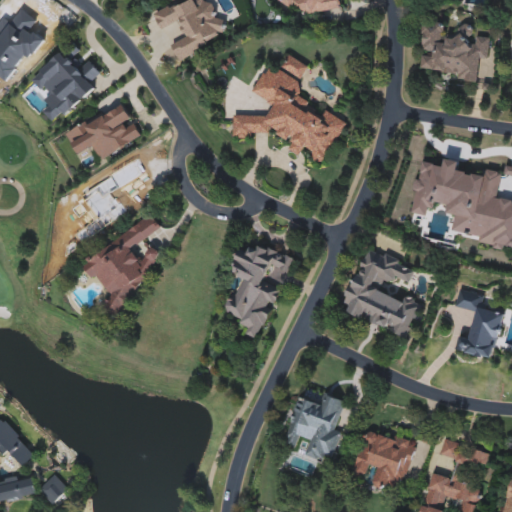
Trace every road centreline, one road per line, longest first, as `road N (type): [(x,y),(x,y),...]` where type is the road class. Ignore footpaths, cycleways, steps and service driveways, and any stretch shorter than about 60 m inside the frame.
road 1 (residential): [(231,511),(251,434),(379,156),(392,111),(391,0)]
road 2 (residential): [(342,241),(222,173),(189,143),(109,28),(75,0)]
road 3 (residential): [(302,333),(413,393),(511,409)]
road 4 (residential): [(184,135),(175,168),(190,201),(217,216),(268,204)]
road 5 (residential): [(392,111),(511,129)]
